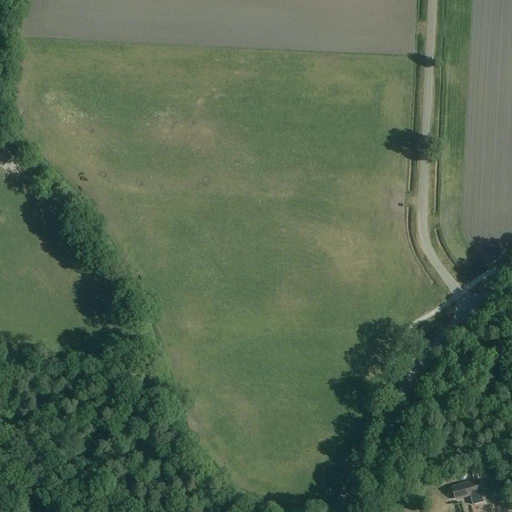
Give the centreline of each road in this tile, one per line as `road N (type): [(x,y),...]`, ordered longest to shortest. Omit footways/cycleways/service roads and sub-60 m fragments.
road 1 (unclassified): [(473,313),(435,261),(422,223),(433,0)]
road 2 (tertiary): [(372,511),(409,384),(434,347),(473,313)]
